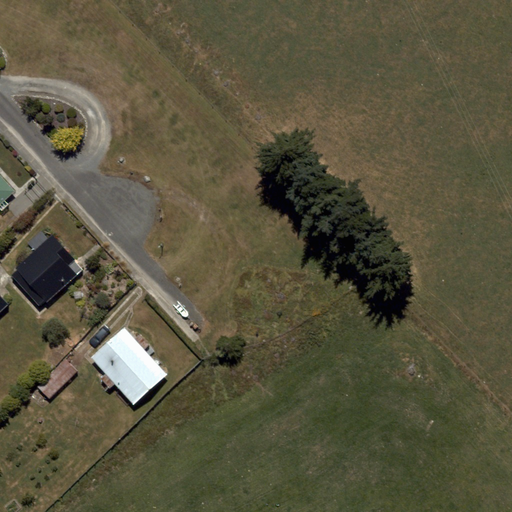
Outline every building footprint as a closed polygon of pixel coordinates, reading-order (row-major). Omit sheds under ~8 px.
[(0,211),(2,214),(13,205),(8,199),(18,191),(0,169),(0,211)] [(32,295),(43,307),(92,264),(84,254),(75,262),(65,251),(70,247),(56,231),(50,237),(43,229),(26,243),(35,253),(12,273),(21,284),(18,286),(28,298),(32,295)] [(0,317),(13,307),(0,291),(0,317)] [(117,385),(133,406),(166,380),(127,330),(93,357),(103,369),(97,374),(110,391),(117,385)] [(74,378),(61,364),(38,387),(51,400),(74,378)]
